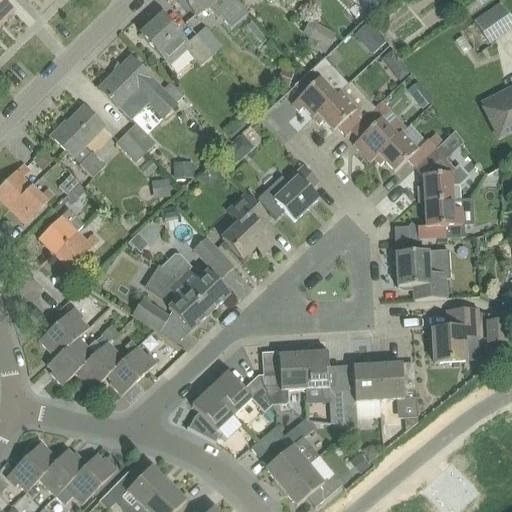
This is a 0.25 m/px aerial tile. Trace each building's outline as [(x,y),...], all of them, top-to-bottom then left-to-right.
[(0,0),(0,28),(15,14),(1,0),(0,0)] [(196,18),(207,9),(217,21),(220,19),(230,31),(249,15),(235,0),(181,0),(196,18)] [(489,44),(511,28),(511,20),(500,4),(475,21),(489,44)] [(141,36),(170,68),(186,52),(200,68),(213,57),(209,52),(196,37),(187,45),(163,17),(141,36)] [(318,43),(315,49),(325,55),(327,52),(336,35),(318,25),(310,39),(318,43)] [(197,34),(213,55),(223,48),(206,27),(197,34)] [(113,105),(128,120),(140,109),(142,110),(146,107),(162,122),(179,106),(177,104),(185,97),(172,84),(163,92),(131,60),(99,91),(113,105)] [(314,120),(349,87),(324,60),(295,88),(303,97),(293,106),(299,113),(304,109),(314,120)] [(403,66),(392,74),(400,84),(411,75),(403,66)] [(277,84),(289,89),(294,76),(282,71),(277,84)] [(346,138),(351,133),(376,111),(352,85),(349,87),(314,120),(319,127),(324,123),(333,133),(338,129),(346,138)] [(511,89),(481,106),(499,141),(511,133),(511,89)] [(429,98),(418,106),(423,111),(433,104),(429,98)] [(382,104),(377,110),(376,111),(351,133),(359,141),(354,146),(361,154),(365,150),(374,160),(401,135),(406,130),(399,122),(389,130),(381,121),(390,113),(382,104)] [(66,153),(73,159),(92,181),(104,169),(83,148),(104,128),(85,109),(68,126),(69,127),(65,132),(62,128),(52,138),(66,153)] [(234,123),(235,128),(227,136),(232,140),(242,131),(246,127),(245,120),(239,118),(234,123)] [(135,126),(126,135),(125,137),(145,156),(155,146),(135,126)] [(454,132),(442,140),(437,133),(430,138),(445,159),(463,145),(454,132)] [(418,152),(401,135),(374,160),(381,167),(385,163),(395,174),(408,162),(416,171),(436,151),(428,143),(418,152)] [(125,137),(119,143),(116,145),(135,166),(145,156),(125,137)] [(44,151),(33,162),(43,172),(54,162),(44,151)] [(419,205),(425,205),(452,203),(452,202),(452,189),(460,188),(470,179),(459,168),(455,172),(436,151),(416,171),(423,178),(424,189),(418,189),(419,205)] [(237,164),(226,153),(220,159),(230,170),(237,164)] [(194,180),(193,164),(174,165),(174,180),(194,180)] [(0,189),(0,202),(9,211),(32,189),(23,180),(30,173),(24,166),(0,189)] [(309,193),(318,184),(304,169),(289,182),(286,185),(289,188),(274,202),(281,209),(295,224),(318,202),(309,193)] [(79,185),(71,177),(59,189),(67,196),(79,185)] [(154,201),(171,198),(169,181),(152,183),(154,201)] [(79,185),(67,198),(74,205),(86,192),(79,185)] [(32,189),(9,211),(25,227),(54,198),(47,190),(40,198),(32,189)] [(222,240),(229,247),(243,262),(260,245),(267,252),(275,245),(260,231),(270,221),(257,207),(246,196),(227,214),(238,225),(222,240)] [(445,229),(474,227),(473,201),(452,202),(452,203),(425,205),(426,229),(417,229),(418,242),(438,241),(446,240),(445,229)] [(163,224),(180,221),(178,208),(161,211),(163,224)] [(84,227),(75,218),(68,212),(39,241),(54,257),(77,235),(84,227)] [(85,243),(77,235),(54,257),(70,272),(99,243),(92,236),(85,243)] [(234,270),(205,240),(193,251),(222,281),(234,270)] [(447,301),(446,282),(450,282),(448,253),(426,254),(416,254),(396,256),(398,290),(414,289),(415,303),(447,301)] [(101,262),(94,255),(88,261),(95,268),(101,262)] [(158,268),(158,269),(176,281),(210,316),(230,297),(208,273),(198,282),(190,273),(192,270),(180,257),(175,257),(161,269),(158,268)] [(176,281),(158,269),(144,290),(162,302),(171,293),(178,301),(169,310),(191,334),(210,316),(176,281)] [(170,320),(153,309),(142,301),(132,317),(160,335),(170,320)] [(58,358),(48,368),(89,332),(80,322),(83,319),(74,310),(39,343),(51,356),(53,354),(58,358)] [(477,312),(448,314),(449,331),(433,332),(435,365),(465,364),(464,340),(479,339),(477,312)] [(506,342),(504,322),(489,323),(490,343),(506,342)] [(112,328),(103,337),(108,343),(115,337),(118,334),(112,328)] [(89,332),(48,368),(53,373),(51,376),(62,388),(76,376),(108,346),(102,339),(89,351),(79,341),(89,332)] [(132,356),(138,351),(131,344),(126,349),(132,356)] [(108,379),(124,363),(118,356),(108,346),(76,376),(87,388),(89,386),(94,391),(108,379)] [(124,363),(108,379),(113,383),(110,386),(122,398),(157,365),(148,356),(145,359),(138,351),(132,356),(124,363)] [(289,404),(289,393),(305,392),(303,353),(293,354),(293,357),(279,358),(280,377),(259,378),(272,408),(286,407),(289,404)] [(324,402),(329,402),(331,426),(344,429),(344,419),(342,392),(341,384),(329,384),(329,375),(328,355),(313,356),(312,353),(303,353),(305,392),(321,391),(322,398),(324,402)] [(418,425),(418,424),(417,409),(416,389),(403,389),(402,366),(387,367),(387,364),(377,365),(379,402),(396,401),(397,422),(404,421),(405,435),(418,425)] [(353,369),(354,391),(342,392),(344,419),(344,429),(357,431),(356,404),(379,402),(377,365),(368,365),(368,368),(353,369)] [(215,383),(208,389),(234,417),(251,402),(259,409),(258,409),(264,415),(272,408),(259,378),(258,378),(244,391),(228,375),(217,385),(215,383)] [(231,420),(233,418),(234,417),(208,389),(201,396),(203,398),(192,408),(199,416),(195,420),(189,431),(188,430),(187,431),(216,446),(217,445),(216,445),(220,437),(221,437),(217,433),(219,432),(231,420)] [(308,467),(318,459),(304,441),(313,432),(304,422),(285,439),(275,447),(283,456),(265,471),(275,482),(272,484),(278,492),(308,467)] [(259,460),(275,447),(285,439),(276,429),(251,450),(259,460)] [(38,483),(56,465),(55,465),(51,460),(53,458),(41,445),(7,480),(17,490),(19,488),(26,495),(32,488),(38,483)] [(68,487),(88,468),(87,467),(75,456),(73,458),(68,452),(56,465),(38,483),(55,500),(68,487)] [(350,463),(361,476),(370,468),(359,455),(350,463)] [(87,467),(88,468),(68,487),(75,495),(73,497),(82,507),(102,487),(117,473),(104,460),(102,463),(97,458),(97,457),(87,467)] [(316,510),(331,497),(343,487),(334,477),(328,482),(326,480),(321,484),(308,467),(278,492),(285,499),(287,497),(297,509),(307,500),(316,510)] [(162,480),(151,469),(139,481),(137,483),(125,495),(135,505),(127,511),(143,511),(171,484),(164,477),(162,480)] [(177,511),(186,504),(181,498),(176,493),(178,491),(173,485),(171,484),(143,511),(177,511)] [(32,488),(26,495),(32,501),(38,495),(32,488)] [(99,503),(106,511),(108,511),(122,499),(112,490),(99,503)]
